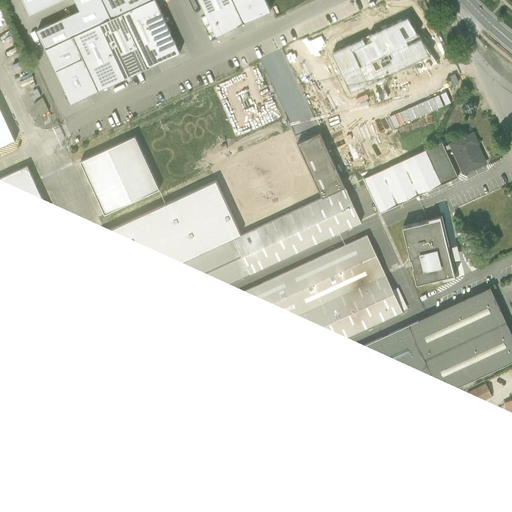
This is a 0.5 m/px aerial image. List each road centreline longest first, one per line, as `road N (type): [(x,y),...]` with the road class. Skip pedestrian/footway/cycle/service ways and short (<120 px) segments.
road 1 (unknown): [(35,145),(163,420)]
road 2 (unknown): [(9,0),(65,128),(35,145)]
